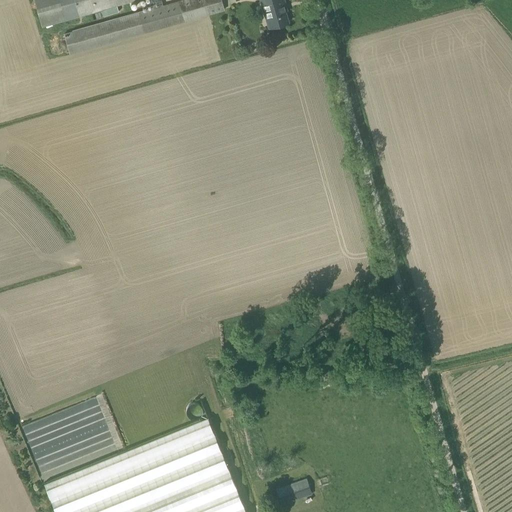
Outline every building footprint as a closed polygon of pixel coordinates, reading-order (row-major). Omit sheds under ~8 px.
[(32,0),(40,27),(44,26),(49,24),(78,16),(102,9),(103,15),(118,11),(116,5),(134,0),(150,0),(153,9),(64,35),(69,54),(216,11),(224,9),(221,0),(188,0),(163,7),(161,0),(32,0)] [(288,22),(283,5),(285,4),(284,0),(261,0),(264,11),(267,10),(272,27),(288,22)] [(199,417),(204,406),(192,401),(187,413),(199,417)] [(246,511),(208,417),(44,483),(55,511),(246,511)] [(306,478),(276,488),(282,505),(312,494),(306,478)]
